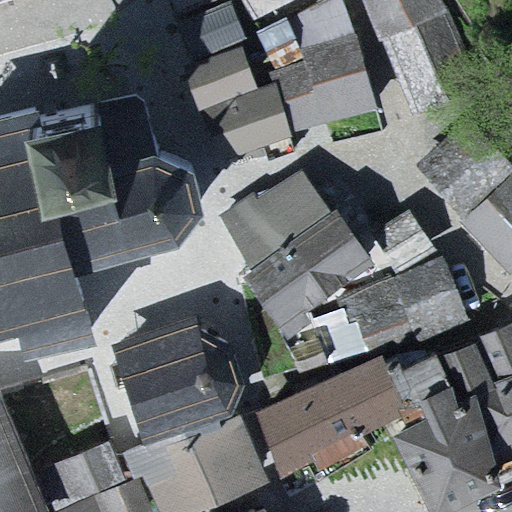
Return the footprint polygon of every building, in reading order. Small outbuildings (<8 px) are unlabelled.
[(178,0),(200,52),(191,62),(202,106),(215,102),(228,145),(299,125),(279,75),(263,83),(251,33),(240,0),(178,0)] [(250,0),(256,10),(276,0),(250,0)] [(382,105),(354,0),(324,0),(305,11),(316,52),(279,75),(299,125),(382,105)] [(439,0),(366,0),(416,111),(477,84),(439,0)] [(467,110),(422,157),(511,256),(511,148),(498,136),(467,110)] [(0,327),(24,321),(29,341),(94,324),(79,271),(171,246),(203,208),(206,191),(199,168),(162,153),(112,166),(98,112),(19,133),(16,120),(0,124),(0,327)] [(308,154),(223,208),(287,307),(372,253),(308,154)] [(458,256),(415,208),(374,226),(391,263),(341,286),(365,337),(398,322),(414,356),(480,326),(458,256)] [(159,334),(118,346),(148,435),(242,408),(207,320),(160,334),(159,334)] [(255,396),(289,468),(412,403),(387,347),(255,396)] [(468,469),(511,447),(511,369),(473,385),(458,367),(427,384),(456,446),(468,469)] [(8,381),(0,383),(0,511),(50,511),(51,511),(8,381)] [(148,435),(136,442),(164,503),(266,477),(242,408),(148,435)] [(65,511),(157,511),(126,433),(47,464),(65,511)] [(275,511),(269,495),(233,511),(275,511)]
